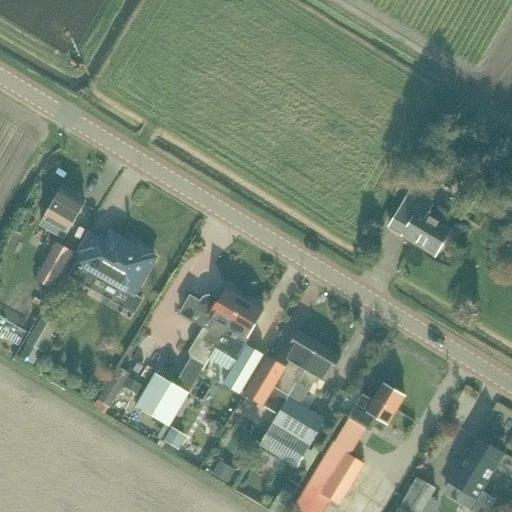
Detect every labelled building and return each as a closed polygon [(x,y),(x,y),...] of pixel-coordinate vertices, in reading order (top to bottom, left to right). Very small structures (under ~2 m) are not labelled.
[(53,230),(56,225),(68,232),(86,202),(64,189),(42,224),(53,230)] [(428,216),(431,210),(435,204),(412,189),(389,227),(403,235),(402,237),(436,258),(454,229),(448,226),(454,214),(439,205),(432,218),(428,216)] [(85,251),(71,275),(92,287),(100,273),(135,294),(157,258),(154,256),(153,251),(144,246),(140,248),(113,232),(98,258),(85,251)] [(75,252),(60,244),(57,242),(36,280),(54,289),(62,274),(75,252)] [(217,348),(246,299),(227,287),(220,299),(215,296),(210,295),(204,297),(201,302),(202,308),(206,313),(210,315),(216,319),(210,330),(205,327),(190,351),(192,359),(178,382),(192,390),(206,367),(217,348)] [(249,339),(266,311),(246,299),(217,348),(238,361),(223,384),(241,394),(265,355),(248,345),(252,340),(249,339)] [(44,313),(27,342),(30,344),(28,348),(39,354),(41,351),(48,355),(57,337),(53,335),(60,322),(44,313)] [(0,350),(13,358),(14,357),(23,341),(5,330),(0,338),(0,350)] [(279,415),(321,343),(299,330),(282,357),(290,361),(287,367),(268,356),(245,395),(279,415)] [(320,453),(311,446),(327,419),(303,404),(318,378),(327,383),(343,356),(321,343),(279,415),(273,424),(260,446),(298,468),(299,467),(309,472),(320,453)] [(129,377),(131,374),(119,367),(95,408),(106,415),(123,386),(129,377)] [(137,406),(169,425),(171,426),(191,394),(156,373),(137,406)] [(129,377),(123,386),(135,394),(141,384),(129,377)] [(364,394),(350,418),(351,419),(367,429),(372,431),(379,419),(388,426),(406,397),(384,384),(375,400),(374,400),(364,394)] [(185,439),(170,430),(164,440),(179,449),(185,439)] [(451,483),(444,494),(461,504),(461,503),(467,493),(478,499),(483,491),(484,491),(506,454),(478,436),(450,482),(451,483)] [(335,444),(293,511),(326,511),(333,501),(341,506),(365,464),(351,456),(352,455),(352,454),(335,444)] [(237,473),(221,464),(214,476),(229,485),(237,473)] [(418,477),(401,509),(405,511),(421,511),(436,488),(418,477)] [(283,489),(270,510),(273,511),(283,511),(294,495),(283,489)]
